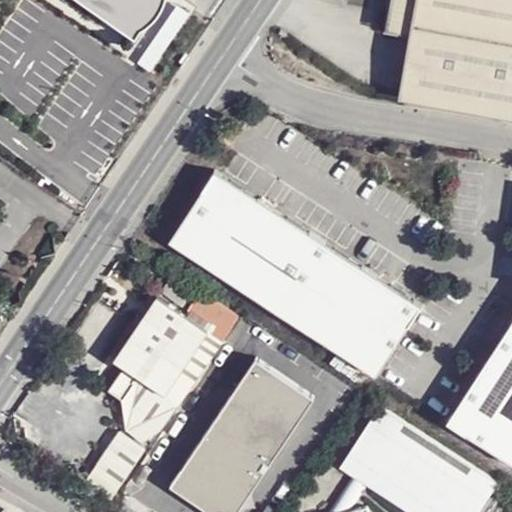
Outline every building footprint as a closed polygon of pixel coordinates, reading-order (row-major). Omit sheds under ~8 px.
[(78,0),(97,12),(138,39),(162,0),(78,0)] [(511,0),(392,0),(387,33),(411,37),(400,101),(511,118),(511,0)] [(211,170),(165,238),(369,376),(416,308),(211,170)] [(182,307),(191,293),(169,277),(158,291),(182,307)] [(207,329),(223,338),(237,315),(200,290),(186,308),(208,322),(207,329)] [(162,395),(204,332),(152,295),(110,360),(120,367),(162,395)] [(511,316),(445,418),(511,462),(511,316)] [(220,341),(204,332),(162,395),(120,367),(105,389),(120,401),(123,431),(140,442),(159,430),(220,341)] [(277,412),(296,384),(248,351),(228,380),(239,388),(185,465),(246,507),(301,428),(277,412)] [(407,511),(479,511),(499,482),(381,404),(338,469),(353,478),(330,511),(369,511),(368,507),(349,511),(348,511),(366,485),(407,511)] [(144,449),(117,429),(81,483),(107,501),(144,449)]
